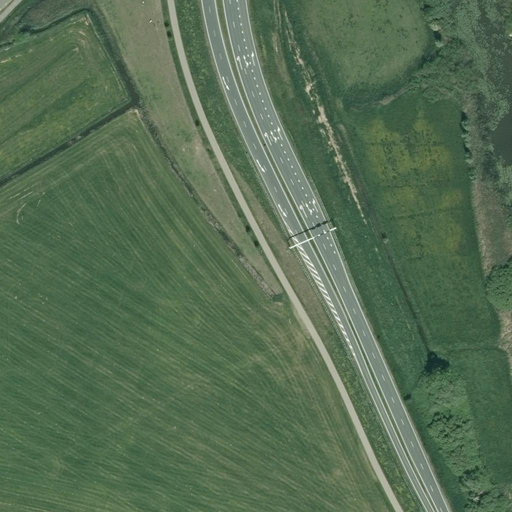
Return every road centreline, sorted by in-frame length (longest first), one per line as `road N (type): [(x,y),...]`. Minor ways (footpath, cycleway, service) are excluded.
road 1 (primary): [(207,0),(237,106),(431,511)]
road 2 (primary): [(442,511),(263,114),(233,0)]
